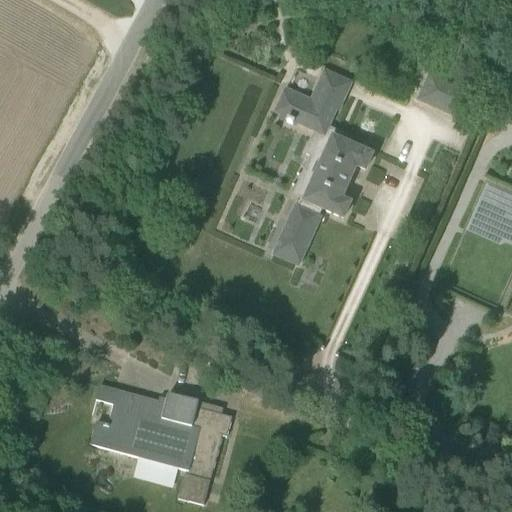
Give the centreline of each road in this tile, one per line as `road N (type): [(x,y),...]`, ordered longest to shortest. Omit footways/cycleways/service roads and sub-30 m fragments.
road 1 (unclassified): [(0,285),(153,0)]
road 2 (track): [(336,401),(376,452),(493,511)]
